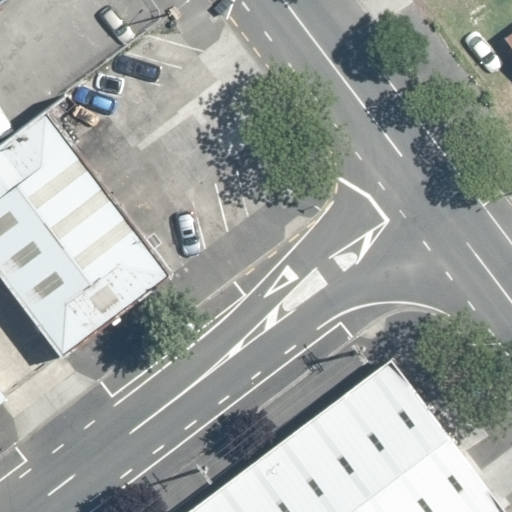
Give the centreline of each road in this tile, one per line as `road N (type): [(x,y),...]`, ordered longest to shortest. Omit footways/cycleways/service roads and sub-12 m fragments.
road 1 (unclassified): [(20,511),(424,188)]
road 2 (tertiary): [(282,0),(424,188)]
road 3 (tertiary): [(424,188),(511,303)]
